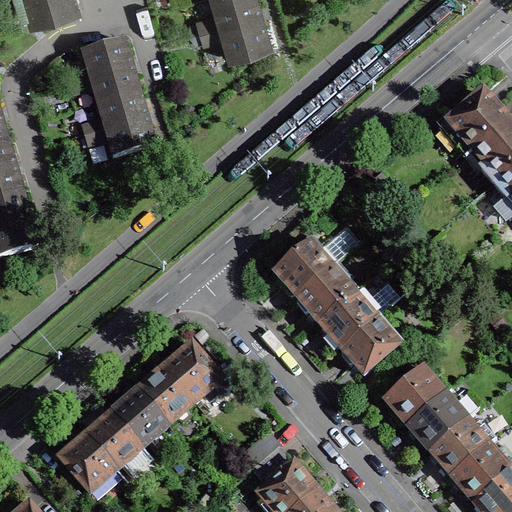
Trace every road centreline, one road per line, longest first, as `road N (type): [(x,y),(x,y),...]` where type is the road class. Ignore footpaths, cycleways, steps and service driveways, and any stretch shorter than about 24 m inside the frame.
road 1 (secondary): [(198,271),(485,16)]
road 2 (residential): [(198,271),(405,511)]
road 3 (residential): [(125,6),(42,54),(14,83),(15,119),(50,219)]
road 4 (secondary): [(0,442),(198,271)]
